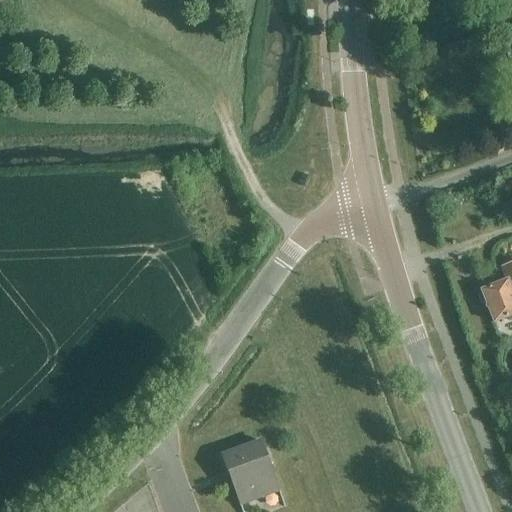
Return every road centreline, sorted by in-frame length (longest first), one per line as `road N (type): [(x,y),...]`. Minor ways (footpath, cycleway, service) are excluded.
road 1 (tertiary): [(479,511),(371,202)]
road 2 (unclassified): [(70,511),(189,394),(280,265)]
road 3 (tertiary): [(371,202),(353,108),(347,0)]
